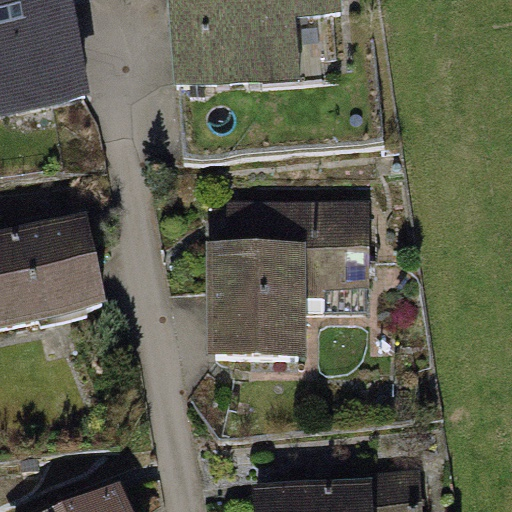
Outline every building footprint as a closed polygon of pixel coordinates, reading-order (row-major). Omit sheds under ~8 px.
[(0,0),(0,121),(95,103),(75,0),(0,0)] [(171,0),(179,92),(303,82),(298,22),(345,18),(343,0),(171,0)] [(372,205),(230,205),(230,248),(208,248),(208,364),(311,364),(311,317),(373,317),(372,205)] [(90,216),(0,235),(0,336),(111,312),(90,216)] [(372,484),(256,491),(256,511),(424,511),(422,473),(371,477),(372,484)] [(135,511),(125,488),(67,511),(135,511)]
